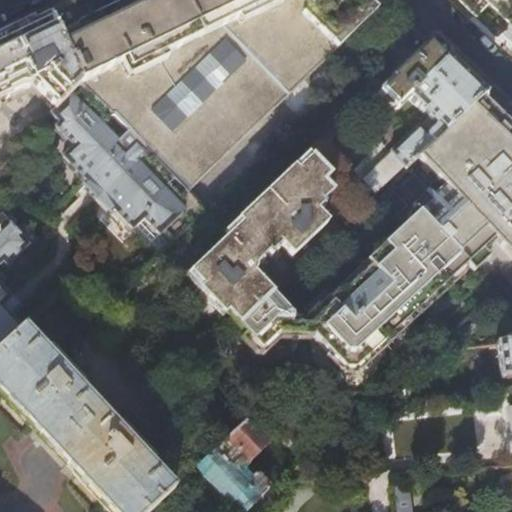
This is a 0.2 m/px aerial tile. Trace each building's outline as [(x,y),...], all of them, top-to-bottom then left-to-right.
[(84,0),(48,18),(79,88),(109,117),(111,119),(113,117),(128,133),(176,181),(185,190),(189,194),(376,11),(364,0),(84,0)] [(511,0),(458,0),(473,14),(486,0),(494,0),(505,11),(511,17),(511,0)] [(79,88),(48,18),(0,41),(0,104),(8,101),(7,97),(20,93),(28,94),(32,90),(55,112),(79,88)] [(482,97),(485,94),(447,57),(451,54),(435,38),(423,50),(378,96),(396,113),(406,103),(426,122),(417,129),(416,128),(389,155),(404,170),(417,158),(482,97)] [(176,181),(128,133),(118,142),(101,125),(109,117),(79,88),(55,112),(50,116),(61,127),(58,131),(76,150),(65,160),(89,185),(85,189),(111,216),(115,212),(134,232),(145,222),(161,238),(164,235),(173,244),(206,211),(189,194),(185,190),(175,200),(166,191),(176,181)] [(313,334),(345,369),(355,369),(469,267),(474,272),(489,258),(485,252),(495,243),(511,260),(511,131),(510,130),(507,129),(503,127),(505,125),(494,114),(482,103),(482,97),(417,158),(442,184),(430,196),(425,192),(411,204),(416,210),(298,323),(271,295),(237,327),(259,351),(265,345),(278,333),(313,334)] [(271,295),(277,290),(267,281),(262,286),(253,277),(254,275),(255,273),(255,269),(266,258),(270,262),(272,260),(271,259),(281,249),(292,260),(328,227),(318,216),(325,209),(323,206),(332,197),(325,190),(327,188),(325,186),(329,181),(309,161),(307,163),(308,164),(189,277),(202,290),(198,293),(222,319),(226,316),(237,327),(271,295)] [(0,289),(0,261),(5,266),(33,239),(21,227),(14,234),(0,218),(0,349),(19,332),(7,319),(19,309),(0,289)] [(0,349),(0,399),(111,511),(150,511),(173,490),(19,332),(0,349)] [(511,344),(511,345),(496,346),(499,380),(511,378),(511,344)] [(405,387),(401,380),(374,404),(408,400),(408,393),(405,387)] [(247,422),(197,468),(237,511),(241,511),(247,507),(269,487),(258,475),(253,475),(249,478),(240,468),(266,443),(247,422)] [(392,511),(414,511),(411,485),(390,487),(392,511)]
